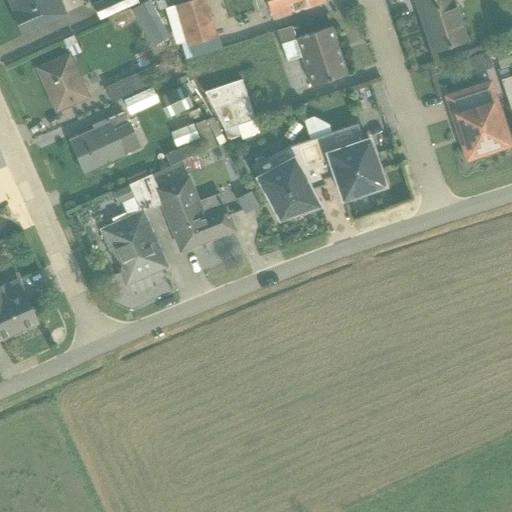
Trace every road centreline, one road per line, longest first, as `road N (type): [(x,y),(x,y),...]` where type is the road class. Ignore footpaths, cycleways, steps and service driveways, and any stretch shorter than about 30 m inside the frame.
road 1 (unclassified): [(441,217),(99,345)]
road 2 (residential): [(99,345),(0,122)]
road 3 (residential): [(441,217),(369,0)]
